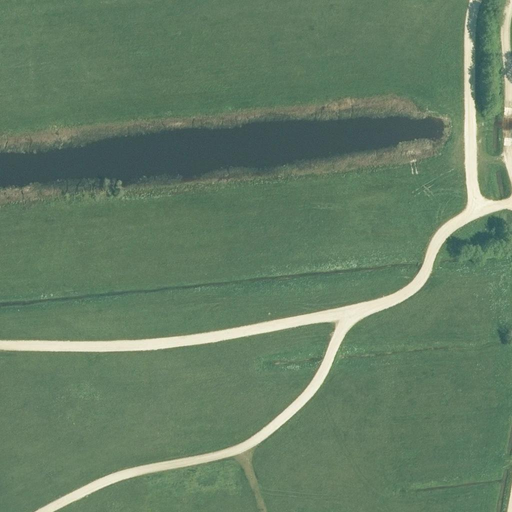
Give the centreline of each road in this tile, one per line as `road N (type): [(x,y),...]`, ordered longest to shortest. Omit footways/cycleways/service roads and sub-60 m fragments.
road 1 (unknown): [(44,511),(116,479),(262,437),(316,383),(346,311),(138,345),(0,346)]
road 2 (track): [(511,0),(511,156)]
